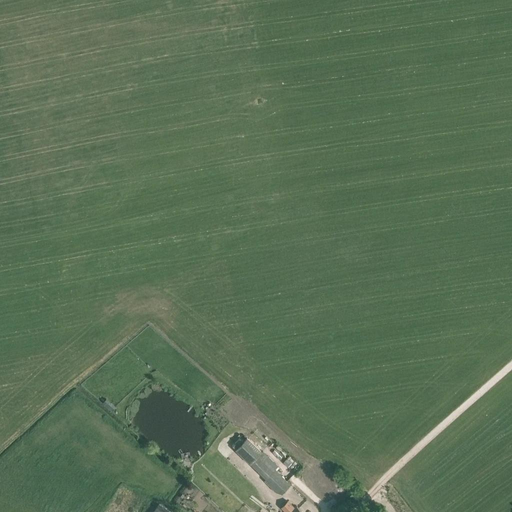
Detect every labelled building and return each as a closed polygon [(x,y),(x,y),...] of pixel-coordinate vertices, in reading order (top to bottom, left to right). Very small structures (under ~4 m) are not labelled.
[(238,411),(229,422),(236,429),(246,418),(238,411)] [(247,437),(236,449),(250,464),(260,455),(263,452),(247,437)] [(312,464),(296,482),(312,498),(319,490),(313,485),(323,474),(312,464)] [(290,485),(274,469),(266,478),(264,480),(280,495),(290,485)] [(286,511),(302,511),(297,506),(295,508),(289,501),(282,508),(286,511)] [(170,511),(158,503),(152,511),(170,511)]
